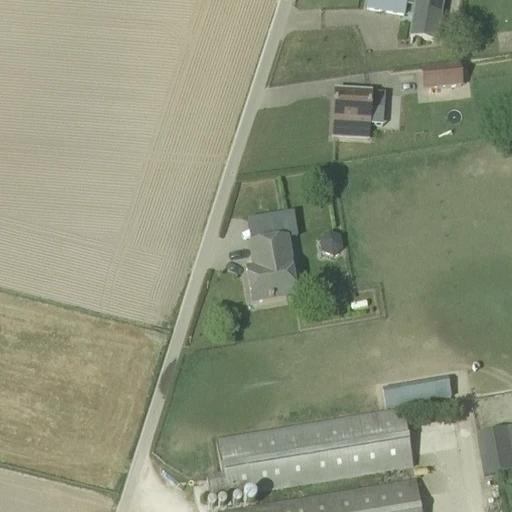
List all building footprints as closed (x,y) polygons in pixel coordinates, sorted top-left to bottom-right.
[(368,0),(367,10),(403,16),(405,6),(415,7),(410,38),(436,42),(442,0),(368,0)] [(422,93),(462,88),(459,65),(419,70),(422,93)] [(384,128),(385,113),(385,96),(335,94),(333,140),(369,141),(370,127),(384,128)] [(340,239),(328,234),(318,243),(321,255),(333,260),(342,251),(340,239)] [(296,298),(285,240),(249,247),(253,271),(246,272),(252,306),(296,298)] [(383,395),(386,410),(454,397),(451,382),(383,395)] [(411,469),(402,414),(214,444),(220,479),(205,481),(209,502),(411,469)] [(482,478),(511,472),(511,429),(508,430),(475,436),(482,478)] [(420,511),(415,483),(246,511),(420,511)]
